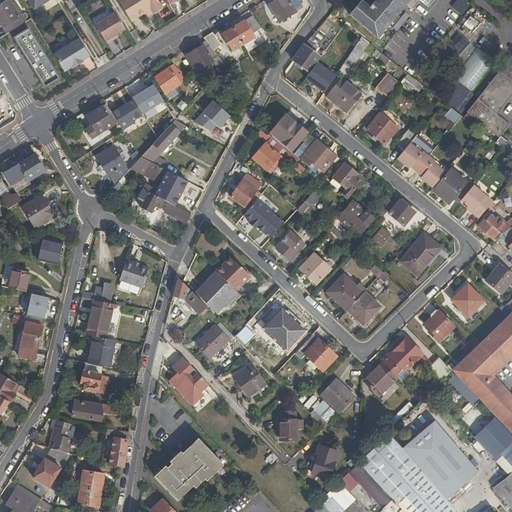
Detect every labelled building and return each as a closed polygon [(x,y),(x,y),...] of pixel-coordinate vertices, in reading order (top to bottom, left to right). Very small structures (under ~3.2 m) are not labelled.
[(10,0),(6,0),(0,4),(0,19),(7,31),(24,21),(19,13),(13,3),(10,0)] [(16,0),(13,3),(19,13),(22,10),(16,0)] [(52,0),(28,0),(36,11),(52,0)] [(159,0),(119,0),(133,21),(152,9),(154,12),(163,6),(159,0)] [(296,9),(303,4),(300,0),(275,0),(270,3),(280,21),(297,10),(296,9)] [(371,6),(363,0),(362,0),(351,14),(379,36),(408,2),(414,7),(419,0),(382,0),(385,2),(382,5),(376,0),(371,6)] [(461,0),(457,0),(453,6),(461,13),(468,4),(461,0)] [(115,36),(114,34),(126,26),(115,9),(96,21),(108,40),(115,36)] [(262,26),(254,14),(235,26),(244,41),(255,34),(253,31),(262,26)] [(224,33),(233,47),(243,41),(244,41),(235,26),(224,33)] [(27,27),(11,37),(43,88),(59,78),(27,27)] [(214,30),(205,36),(208,41),(214,49),(223,42),(214,30)] [(445,50),(456,59),(470,43),(459,34),(445,50)] [(79,35),(53,51),(67,74),(73,70),(74,72),(87,64),(86,62),(93,57),(79,35)] [(369,42),(362,37),(337,74),(341,76),(345,71),(348,73),(369,42)] [(308,39),(298,53),(293,59),(310,71),(321,56),(311,49),(314,43),(308,39)] [(213,61),(219,70),(226,65),(214,49),(208,41),(188,54),(198,71),(213,61)] [(376,47),(373,52),(385,62),(389,57),(376,47)] [(454,78),(470,90),(487,67),(471,55),(454,78)] [(511,95),(511,64),(508,61),(468,110),(499,136),(511,123),(498,113),(511,95)] [(156,76),(166,91),(188,74),(175,62),(156,76)] [(388,72),(376,87),(388,97),(400,82),(388,72)] [(329,95),(347,112),(362,94),(343,78),(329,95)] [(133,94),(134,97),(143,111),(164,99),(154,82),(133,94)] [(119,103),(112,107),(115,113),(122,124),(143,111),(134,97),(120,105),(119,103)] [(181,99),(175,106),(182,111),(187,104),(181,99)] [(215,99),(204,111),(219,125),(231,113),(215,99)] [(107,101),(88,114),(95,125),(99,132),(112,123),(109,118),(115,113),(112,107),(107,101)] [(0,118),(2,121),(13,115),(7,105),(0,108),(0,118)] [(455,124),(461,114),(449,108),(443,118),(455,124)] [(386,143),(402,124),(383,109),(368,128),(386,143)] [(313,136),(288,114),(278,125),(283,129),(291,120),(311,138),(313,136)] [(176,118),(172,122),(180,130),(186,123),(176,118)] [(271,133),(273,135),(296,155),(311,138),(291,120),(283,129),(278,125),(271,133)] [(180,130),(172,122),(142,154),(145,156),(152,160),(163,166),(166,161),(156,155),(180,130)] [(95,125),(89,129),(93,135),(99,132),(95,125)] [(408,130),(397,143),(405,150),(415,138),(416,136),(408,130)] [(285,158),(290,162),(297,156),(296,155),(273,135),(254,157),(267,169),(277,159),(280,163),(285,158)] [(405,150),(398,159),(409,169),(411,167),(417,172),(428,159),(433,152),(415,138),(405,150)] [(110,173),(111,172),(117,181),(118,180),(128,169),(114,144),(98,154),(110,173)] [(336,155),(324,145),(306,164),(310,167),(312,164),(319,170),(321,168),(324,169),(336,155)] [(137,148),(131,153),(136,160),(142,155),(137,148)] [(6,160),(11,167),(7,170),(6,171),(13,182),(27,174),(30,179),(47,169),(37,152),(21,162),(15,153),(6,159),(6,160)] [(422,176),(421,178),(432,188),(444,173),(428,159),(417,172),(422,176)] [(6,160),(2,163),(7,170),(11,167),(6,160)] [(158,188),(158,190),(175,200),(184,184),(187,179),(163,166),(152,160),(146,172),(162,181),(158,188)] [(347,186),(342,191),(350,198),(366,178),(346,161),(335,175),(347,186)] [(451,201),(457,194),(462,199),(475,183),(455,166),(435,189),(451,201)] [(247,176),(232,197),(245,206),(260,185),(247,176)] [(2,180),(0,181),(0,194),(1,195),(6,192),(8,190),(2,180)] [(117,181),(113,186),(119,191),(124,185),(118,180),(117,181)] [(156,203),(160,206),(165,198),(152,191),(149,190),(151,188),(152,185),(146,182),(139,196),(144,200),(141,205),(152,211),(156,203)] [(494,199),(475,183),(462,199),(475,210),(472,213),(479,218),(489,206),(493,200),(494,199)] [(324,194),(317,188),(307,201),(309,203),(313,206),(314,207),(324,194)] [(6,192),(1,195),(8,207),(21,199),(16,191),(13,192),(10,193),(6,192)] [(36,226),(58,213),(44,192),(23,205),(36,226)] [(389,196),(379,208),(385,214),(396,202),(389,196)] [(259,198),(246,214),(254,220),(259,225),(271,237),(285,223),(259,198)] [(361,232),(374,217),(354,199),(338,218),(343,222),(346,219),(361,232)] [(402,199),(391,212),(404,223),(415,210),(402,199)] [(307,201),(306,200),(299,208),(302,211),(303,209),(309,203),(307,201)] [(497,204),(493,200),(489,206),(493,209),(497,204)] [(287,214),(285,216),(288,219),(299,208),(293,204),(285,212),(287,214)] [(177,205),(172,213),(181,218),(186,210),(177,205)] [(192,213),(186,210),(181,218),(188,222),(192,213)] [(486,218),(480,225),(495,238),(502,232),(511,224),(511,216),(505,222),(498,215),(495,218),(490,214),(487,218),(486,218)] [(511,231),(511,224),(502,232),(505,237),(511,231)] [(331,228),(345,240),(349,237),(335,225),(331,228)] [(381,244),(391,233),(384,226),(373,238),(381,244)] [(417,272),(441,244),(425,230),(401,259),(417,272)] [(292,231),(278,247),(296,264),(305,256),(299,250),(305,243),(292,231)] [(44,238),(39,259),(58,264),(64,242),(46,237),(44,238)] [(315,251),(300,266),(305,271),(318,282),(332,267),(315,251)] [(234,258),(231,255),(223,263),(226,266),(234,258)] [(149,265),(126,257),(120,277),(143,285),(149,265)] [(218,271),(219,272),(235,288),(250,273),(234,258),(226,266),(223,263),(217,270),(218,271)] [(488,278),(502,291),(511,278),(511,270),(509,268),(502,261),(488,278)] [(377,263),(372,269),(379,276),(380,276),(384,271),(377,263)] [(30,271),(13,267),(8,286),(25,290),(30,271)] [(305,271),(304,273),(316,284),(318,282),(305,271)] [(380,276),(385,281),(390,276),(385,271),(384,271),(380,276)] [(201,291),(217,308),(222,302),(235,288),(219,272),(214,278),(201,291)] [(350,471),(357,478),(363,485),(383,508),(394,498),(404,508),(409,503),(386,477),(365,455),(358,461),(275,374),(262,360),(256,354),(249,346),(237,333),(185,278),(180,273),(179,276),(207,306),(222,320),(235,335),(248,349),(289,392),(356,464),(349,470),(350,471)] [(346,275),(330,292),(335,297),(338,294),(351,306),(364,292),(346,275)] [(207,306),(179,276),(174,294),(186,299),(200,313),(207,306)] [(96,292),(84,290),(82,297),(95,299),(106,301),(110,281),(104,280),(103,285),(98,284),(96,292)] [(485,299),(470,282),(453,298),(469,315),(485,299)] [(241,294),(235,288),(222,302),(228,308),(241,294)] [(364,292),(351,306),(348,309),(365,324),(382,306),(365,290),(364,292)] [(28,312),(46,316),(50,296),(33,292),(28,312)] [(338,294),(335,297),(348,309),(351,306),(338,294)] [(106,301),(95,299),(89,334),(95,335),(108,337),(114,306),(117,307),(118,303),(112,302),(106,301)] [(457,326),(441,308),(427,322),(436,332),(434,333),(442,341),(457,326)] [(295,344),(293,343),(292,344),(291,345),(297,351),(315,332),(322,325),(306,310),(286,332),(294,339),(301,332),(303,335),(295,344)] [(511,311),(508,315),(481,342),(469,354),(453,369),(511,431),(511,394),(493,374),(511,355),(511,311)] [(20,353),(36,357),(45,319),(29,316),(20,353)] [(198,343),(211,357),(235,335),(222,320),(198,343)] [(321,338),(315,332),(297,351),(303,356),(306,353),(321,338)] [(108,337),(95,335),(92,354),(114,358),(118,338),(108,337)] [(475,336),(463,348),(469,354),(481,342),(475,336)] [(400,345),(392,353),(384,360),(403,381),(412,372),(408,368),(424,352),(408,337),(400,345)] [(264,346),(256,338),(249,346),(256,354),(264,346)] [(325,369),(338,355),(321,338),(306,353),(325,369)] [(292,344),(290,342),(279,353),(288,361),(297,351),(291,345),(292,344)] [(400,345),(398,343),(390,351),(392,353),(400,345)] [(265,345),(264,346),(256,354),(262,360),(269,353),(270,351),(265,345)] [(269,353),(262,360),(275,374),(288,361),(279,353),(274,358),(269,353)] [(114,358),(92,354),(90,361),(103,363),(113,365),(114,358)] [(207,394),(204,391),(211,385),(183,355),(173,365),(180,373),(172,381),(195,405),(207,394)] [(440,355),(429,366),(442,380),(449,373),(453,369),(440,355)] [(101,386),(99,385),(103,363),(90,361),(86,360),(81,382),(85,383),(84,388),(98,390),(98,389),(100,389),(101,386)] [(249,397),(269,384),(255,362),(235,376),(249,397)] [(370,375),(368,381),(378,392),(395,375),(383,363),(370,375)] [(13,378),(0,370),(0,394),(1,395),(6,398),(12,389),(8,386),(13,378)] [(415,375),(412,372),(403,381),(406,384),(415,375)] [(453,376),(448,380),(471,405),(476,400),(453,376)] [(341,410),(355,395),(338,378),(323,392),(341,410)] [(0,418),(3,414),(2,413),(10,400),(6,398),(1,395),(0,395),(0,418)] [(101,412),(102,409),(107,410),(108,402),(76,396),(73,414),(79,414),(101,418),(103,413),(101,412)] [(410,401),(390,421),(395,426),(415,406),(410,401)] [(123,405),(108,402),(107,410),(121,413),(123,405)] [(298,417),(298,408),(280,408),(280,439),(295,439),(295,433),(302,433),(303,417),(298,417)] [(55,422),(54,422),(48,445),(52,446),(70,450),(74,435),(69,433),(73,421),(57,417),(55,422)] [(436,418),(404,446),(448,496),(481,468),(436,418)] [(107,432),(115,434),(111,462),(114,463),(124,465),(130,429),(123,427),(108,425),(107,430),(107,432)] [(365,455),(386,477),(409,503),(417,511),(456,511),(459,510),(457,507),(456,505),(448,496),(404,446),(391,430),(365,455)] [(201,438),(199,436),(189,445),(191,447),(201,438)] [(0,437),(0,447),(4,450),(9,443),(0,437)] [(166,463),(168,465),(158,475),(180,498),(194,483),(197,485),(207,476),(223,460),(201,438),(191,447),(189,445),(183,451),(172,461),(170,459),(166,463)] [(501,450),(511,460),(511,459),(511,441),(511,440),(501,450)] [(330,476),(338,450),(320,445),(312,472),(330,476)] [(34,475),(50,484),(71,451),(70,450),(52,446),(34,475)] [(183,451),(181,448),(170,459),(172,461),(183,451)] [(269,464),(278,458),(273,452),(265,457),(269,464)] [(225,462),(223,460),(207,476),(209,478),(225,462)] [(168,465),(166,463),(155,473),(158,475),(168,465)] [(102,504),(106,473),(85,470),(81,502),(102,504)] [(350,471),(341,480),(354,494),(363,485),(357,478),(350,471)] [(511,473),(511,475),(495,486),(511,507),(511,473)] [(7,502),(14,507),(10,511),(31,511),(38,502),(53,511),(54,504),(19,482),(7,502)] [(151,508),(154,511),(179,511),(164,496),(151,508)] [(387,511),(417,511),(409,503),(404,508),(394,498),(383,508),(385,509),(387,511)] [(332,511),(323,502),(312,511),(332,511)]
